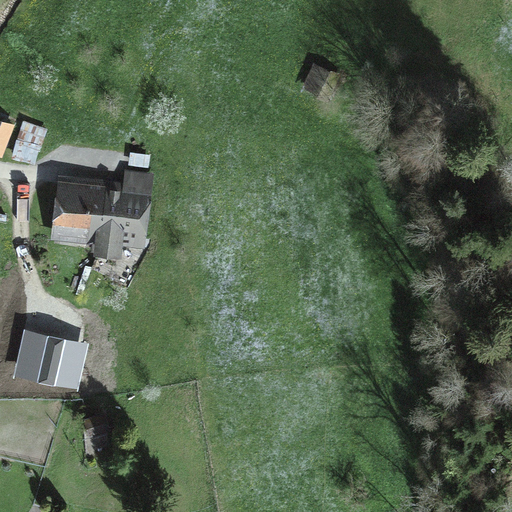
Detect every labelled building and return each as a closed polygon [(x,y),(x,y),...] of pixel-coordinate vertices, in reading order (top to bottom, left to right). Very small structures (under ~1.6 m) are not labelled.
[(317,67),(307,90),(326,98),(335,75),(317,67)] [(0,150),(10,125),(0,120),(0,150)] [(148,176),(129,173),(126,195),(65,187),(61,225),(101,231),(99,251),(118,253),(119,244),(139,247),(148,176)] [(23,331),(14,378),(79,391),(89,344),(23,331)] [(91,433),(107,428),(104,415),(87,420),(91,433)]
